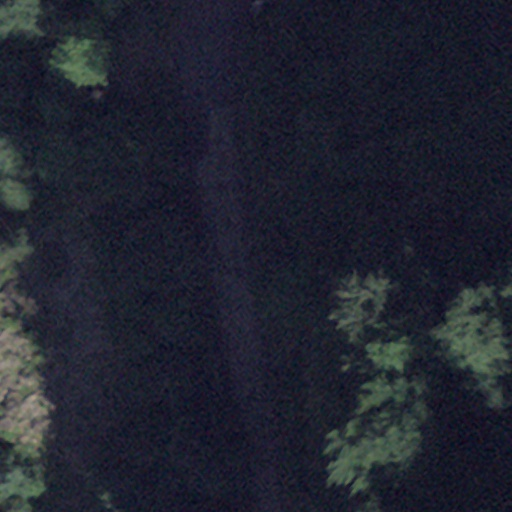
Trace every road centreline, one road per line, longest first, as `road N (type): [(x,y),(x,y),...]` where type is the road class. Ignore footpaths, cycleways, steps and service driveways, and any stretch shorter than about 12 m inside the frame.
road 1 (unclassified): [(211,0),(230,254),(269,511)]
road 2 (primary): [(511,455),(324,0)]
